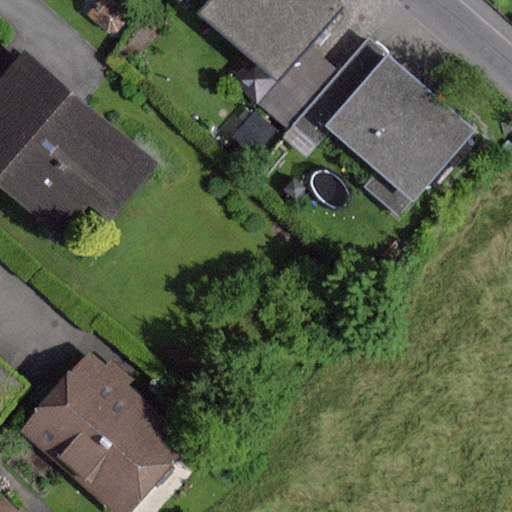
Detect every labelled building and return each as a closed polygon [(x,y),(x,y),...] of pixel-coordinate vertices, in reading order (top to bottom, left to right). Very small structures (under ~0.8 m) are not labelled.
[(135,9),(124,0),(110,0),(102,11),(120,26),(132,27),(139,18),(135,9)] [(229,0),(222,8),(299,74),(325,44),(362,0),(229,0)] [(349,122),(409,53),(387,34),(310,123),(333,142),(349,122)] [(0,106),(38,61),(14,40),(0,55),(0,106)] [(275,101),(303,125),(353,67),(325,44),(299,74),(275,101)] [(38,61),(0,106),(0,151),(82,221),(104,195),(150,141),(45,53),(38,61)] [(409,53),(349,122),(400,165),(432,193),(491,124),(409,53)] [(173,161),(150,141),(104,195),(127,214),(173,161)] [(415,212),(432,193),(400,165),(383,185),(415,212)] [(44,383),(0,345),(0,432),(0,433),(44,383)] [(142,377),(128,364),(122,370),(107,357),(46,427),(140,510),(202,440),(136,383),(142,377)] [(32,511),(20,501),(10,511),(32,511)]
